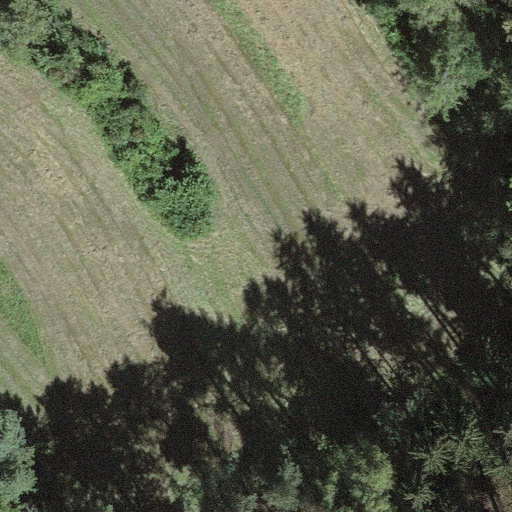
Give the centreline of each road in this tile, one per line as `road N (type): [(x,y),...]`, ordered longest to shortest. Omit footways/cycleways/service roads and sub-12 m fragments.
road 1 (track): [(511,222),(416,126)]
road 2 (track): [(0,415),(74,511)]
